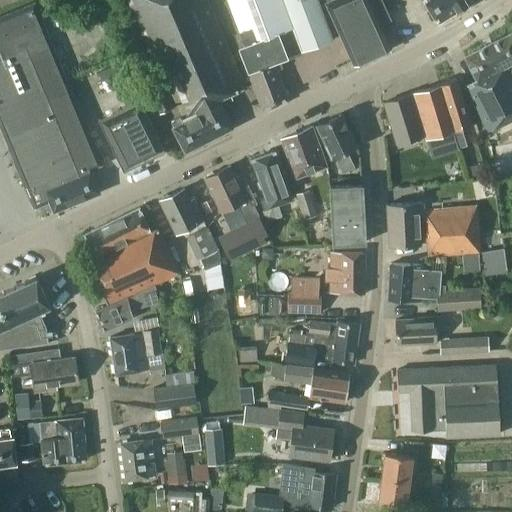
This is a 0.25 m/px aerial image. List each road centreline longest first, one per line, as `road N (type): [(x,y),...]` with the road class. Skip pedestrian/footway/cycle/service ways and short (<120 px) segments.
road 1 (residential): [(344,511),(375,259),(366,116),(354,86)]
road 2 (unclassified): [(52,230),(354,86)]
road 3 (residential): [(106,476),(76,289),(52,230)]
road 4 (unclassified): [(354,86),(508,0)]
